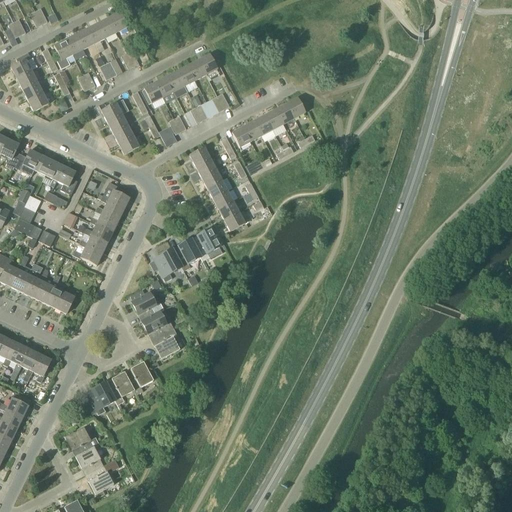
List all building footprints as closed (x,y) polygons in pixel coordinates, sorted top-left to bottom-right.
[(35,13),(42,27),(47,24),(40,10),(40,11),(35,13)] [(36,30),(42,27),(35,13),(29,16),(36,30)] [(119,14),(108,19),(116,35),(127,29),(119,14)] [(105,40),(116,35),(108,19),(97,25),(105,40)] [(18,22),(13,24),(20,38),(25,35),(18,22)] [(14,41),(20,38),(13,24),(8,27),(14,41)] [(94,46),(105,40),(97,25),(86,30),(94,46)] [(83,51),(94,46),(86,30),(75,36),(83,51)] [(72,57),(83,51),(75,36),(64,41),(72,57)] [(64,41),(53,47),(59,60),(56,62),(61,71),(69,67),(66,60),(72,57),(64,41)] [(41,54),(47,64),(52,62),(47,51),(41,54)] [(131,53),(126,55),(133,69),(138,66),(131,53)] [(18,65),(10,69),(15,80),(31,73),(26,63),(30,60),(28,55),(16,61),(18,65)] [(127,72),(133,69),(126,55),(121,58),(127,72)] [(208,56),(197,62),(205,77),(216,71),(208,56)] [(57,71),(52,62),(47,64),(52,74),(57,71)] [(197,62),(187,68),(194,83),(205,77),(197,62)] [(103,67),(110,80),(116,77),(109,64),(103,67)] [(106,83),(110,80),(103,67),(99,69),(106,83)] [(187,68),(176,73),(184,88),(194,83),(187,68)] [(21,91),(36,83),(31,73),(15,80),(21,91)] [(176,73),(165,79),(173,94),(176,100),(187,95),(184,88),(176,73)] [(53,77),(58,86),(63,83),(59,75),(53,77)] [(88,75),(82,78),(89,91),(95,88),(88,75)] [(84,94),(89,91),(82,78),(77,80),(84,94)] [(165,79),(154,84),(162,99),(173,94),(165,79)] [(26,102),(42,94),(36,83),(21,91),(26,102)] [(69,95),(63,83),(58,86),(64,98),(69,95)] [(151,105),(162,99),(154,84),(143,90),(151,105)] [(32,113),(47,106),(42,94),(26,102),(32,113)] [(131,97),(137,108),(142,105),(137,94),(131,97)] [(222,96),(216,99),(223,112),(229,109),(222,96)] [(218,115),(223,112),(216,99),(211,101),(218,115)] [(285,106),(293,121),(304,115),(296,100),(285,106)] [(65,103),(57,107),(61,113),(68,110),(65,103)] [(106,124),(121,116),(115,105),(100,113),(106,124)] [(147,114),(142,105),(137,108),(142,117),(147,114)] [(283,126),(293,121),(285,106),(274,111),(282,126),(283,126)] [(195,110),(201,123),(207,120),(200,107),(195,110)] [(196,126),(201,123),(195,110),(189,113),(196,126)] [(283,126),(282,126),(274,111),(264,117),(272,132),(275,138),(286,132),(283,126)] [(112,135),(127,126),(121,116),(106,124),(112,135)] [(149,117),(144,120),(148,129),(154,126),(149,117)] [(261,138),(272,132),(264,117),(253,123),(261,138)] [(174,121),(173,121),(180,134),(186,132),(179,118),(174,121)] [(175,137),(180,134),(173,121),(168,124),(175,137)] [(250,144),(261,138),(253,123),(242,129),(250,144)] [(117,145),(133,137),(127,126),(112,135),(117,145)] [(239,150),(250,144),(242,129),(231,135),(239,150)] [(123,156),(138,148),(133,137),(117,145),(123,156)] [(304,141),(307,147),(314,143),(311,137),(304,141)] [(219,141),(225,152),(231,149),(225,138),(219,141)] [(14,170),(20,156),(15,154),(19,147),(7,141),(0,155),(6,158),(4,168),(13,172),(14,169),(14,170)] [(300,150),(307,147),(304,141),(297,145),(300,150)] [(264,148),(256,150),(258,162),(266,161),(264,148)] [(195,168),(210,160),(204,149),(189,157),(195,168)] [(236,158),(231,149),(225,152),(230,161),(236,158)] [(283,153),(286,158),(293,154),(290,149),(283,153)] [(34,172),(41,158),(29,152),(26,159),(20,156),(14,170),(20,172),(25,175),(27,169),(34,172)] [(278,162),(286,158),(283,153),(276,156),(278,162)] [(45,177),(52,163),(41,158),(34,172),(45,177)] [(200,179),(216,171),(210,160),(195,168),(200,179)] [(268,160),(261,164),(264,170),(271,166),(268,160)] [(56,183),(63,169),(52,163),(45,177),(52,181),(49,187),(53,189),(56,183)] [(233,166),(237,174),(242,171),(238,164),(233,166)] [(257,173),(264,170),(261,164),(254,168),(257,173)] [(56,183),(63,186),(60,192),(70,197),(77,183),(72,181),(75,174),(63,169),(56,183)] [(206,190),(221,182),(216,171),(200,179),(206,190)] [(242,171),(237,174),(241,181),(246,178),(242,171)] [(212,201),(227,193),(221,182),(206,190),(212,201)] [(129,201),(123,198),(125,192),(109,184),(106,190),(112,193),(108,200),(102,197),(102,198),(99,196),(97,200),(100,202),(106,205),(106,204),(123,212),(129,201)] [(244,188),(248,195),(254,192),(250,185),(244,188)] [(31,195),(24,192),(23,191),(17,203),(25,206),(26,203),(29,197),(29,198),(31,195)] [(258,199),(254,192),(248,195),(252,202),(258,199)] [(217,211),(233,203),(227,193),(212,201),(217,211)] [(48,203),(52,196),(47,194),(43,201),(48,204),(48,203)] [(53,206),(57,198),(52,196),(48,203),(48,204),(53,206)] [(26,203),(37,209),(40,203),(29,198),(29,197),(26,203)] [(34,214),(37,209),(26,203),(25,206),(23,209),(34,214)] [(223,222),(238,214),(233,203),(217,211),(223,222)] [(255,212),(262,208),(259,203),(252,207),(255,212)] [(118,223),(123,212),(106,204),(106,205),(103,211),(97,208),(94,213),(100,216),(101,215),(118,223)] [(0,228),(0,229),(8,213),(0,208),(0,228)] [(32,220),(34,214),(23,209),(20,215),(32,220)] [(238,214),(223,222),(229,233),(244,225),(248,223),(243,213),(239,215),(238,214)] [(29,226),(32,220),(20,215),(18,220),(29,226)] [(112,234),(118,223),(101,215),(100,216),(97,222),(92,219),(89,224),(95,227),(96,226),(112,234)] [(35,228),(29,226),(18,220),(12,231),(29,239),(35,228)] [(83,235),(86,229),(79,226),(77,232),(83,235)] [(107,245),(112,234),(96,226),(95,227),(92,233),(86,230),(84,235),(90,238),(90,237),(107,245)] [(32,240),(36,242),(41,231),(35,228),(29,239),(32,240)] [(58,237),(68,241),(71,236),(60,231),(58,237)] [(209,231),(190,241),(200,259),(201,263),(209,259),(207,255),(219,249),(216,245),(212,236),(209,231)] [(44,246),(49,235),(43,232),(38,243),(44,246)] [(216,245),(221,242),(218,237),(216,234),(212,236),(216,245)] [(55,238),(49,235),(44,246),(50,249),(55,238)] [(90,237),(90,238),(87,244),(81,242),(78,246),(84,249),(85,248),(102,256),(107,245),(90,237)] [(188,266),(200,259),(190,241),(171,251),(181,269),(183,273),(190,269),(188,266)] [(96,268),(102,256),(85,248),(84,249),(81,255),(74,252),(71,257),(80,261),(81,260),(96,268)] [(152,262),(147,265),(152,274),(157,272),(161,280),(162,279),(164,284),(171,280),(169,276),(181,269),(171,251),(151,261),(152,262)] [(17,272),(9,289),(21,294),(29,277),(27,277),(30,271),(25,268),(29,259),(23,257),(20,265),(17,271),(17,272)] [(4,271),(0,279),(0,284),(9,289),(17,272),(17,271),(17,272),(10,269),(13,263),(9,260),(4,271)] [(40,283),(39,282),(32,279),(35,273),(30,271),(27,277),(29,277),(21,294),(32,299),(40,283)] [(51,288),(50,287),(50,288),(44,285),(47,278),(42,276),(39,282),(40,283),(32,299),(43,305),(51,288)] [(188,281),(192,287),(194,285),(197,284),(194,278),(188,281)] [(61,293),(60,293),(55,290),(58,284),(53,282),(50,287),(51,288),(43,305),(54,310),(62,293),(61,293)] [(62,293),(54,310),(65,316),(73,299),(66,295),(69,289),(64,287),(61,293),(62,293)] [(140,324),(159,314),(163,312),(159,305),(155,307),(148,295),(130,305),(140,324)] [(150,342),(173,330),(169,324),(165,326),(159,314),(140,324),(150,342)] [(173,330),(150,342),(160,361),(178,352),(172,339),(176,337),(173,330)] [(5,340),(0,350),(0,358),(5,361),(2,366),(7,369),(10,363),(8,362),(16,346),(5,340)] [(19,367),(27,351),(16,346),(8,362),(10,363),(16,366),(13,372),(9,380),(14,383),(18,374),(21,368),(19,367)] [(27,351),(19,367),(21,368),(27,371),(22,382),(27,385),(32,374),(30,373),(38,356),(27,351)] [(38,356),(30,373),(32,374),(38,377),(35,383),(40,385),(43,379),(42,378),(50,362),(38,356)] [(142,393),(140,389),(153,383),(143,364),(123,374),(133,393),(135,397),(142,393)] [(121,399),(133,393),(123,374),(105,384),(114,403),(117,407),(124,403),(121,399)] [(103,409),(114,403),(105,384),(92,391),(95,397),(84,403),(92,416),(96,414),(97,417),(104,413),(103,409)] [(5,412),(21,420),(27,409),(30,401),(14,394),(11,401),(10,400),(6,408),(1,405),(0,407),(0,410),(4,413),(5,412)] [(0,423),(16,431),(21,420),(5,412),(4,413),(1,419),(0,418),(0,423)] [(0,436),(11,442),(16,431),(0,423),(0,436)] [(66,438),(65,439),(74,458),(93,448),(93,449),(98,446),(95,439),(90,442),(83,429),(70,436),(66,438)] [(0,450),(5,453),(11,442),(0,436),(0,450)] [(93,448),(74,458),(84,477),(103,468),(93,449),(93,448)] [(125,466),(121,459),(116,462),(120,469),(125,466)] [(103,468),(84,477),(94,496),(95,495),(102,492),(112,487),(103,468)] [(102,492),(95,495),(97,500),(104,497),(102,492)] [(80,511),(76,503),(57,511),(80,511)]
